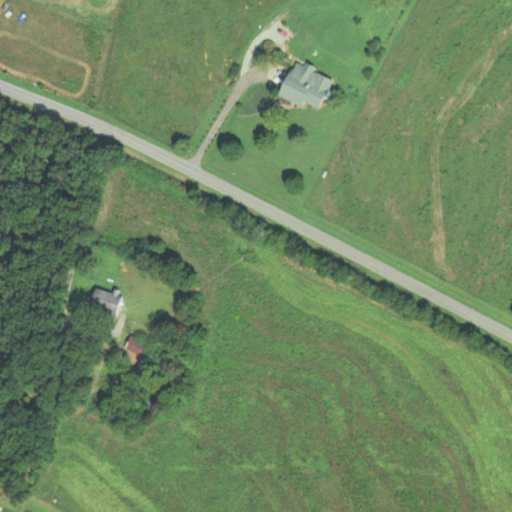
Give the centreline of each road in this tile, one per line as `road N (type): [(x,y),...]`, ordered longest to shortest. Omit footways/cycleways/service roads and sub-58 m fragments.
road 1 (residential): [(511,333),(189,167),(0,85)]
road 2 (residential): [(105,127),(50,369)]
